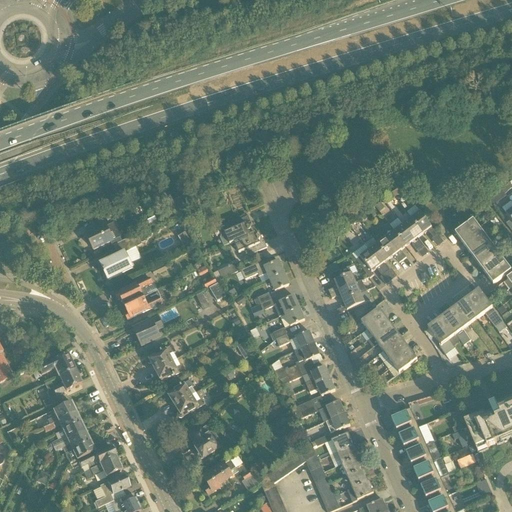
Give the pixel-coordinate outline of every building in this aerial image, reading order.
[(176,214),(191,206),(186,195),(170,203),(176,214)] [(493,197),(488,201),(492,207),(498,203),(493,197)] [(376,207),(381,213),(385,209),(381,203),(376,207)] [(108,221),(117,217),(114,209),(105,214),(108,221)] [(437,236),(432,229),(432,228),(420,213),(412,220),(423,235),(428,231),(434,239),(437,236)] [(394,230),(402,224),(399,219),(391,225),(394,230)] [(414,241),(423,235),(412,220),(403,226),(414,241)] [(456,235),(461,242),(479,229),(474,222),(474,221),(455,235),(456,235)] [(230,223),(222,226),(223,228),(220,229),(222,234),(221,239),(224,247),(234,242),(235,243),(251,236),(250,233),(250,232),(251,230),(250,228),(249,228),(248,228),(246,225),(240,227),(238,222),(230,225),(230,223)] [(406,248),(414,241),(403,226),(395,232),(406,248)] [(87,237),(87,238),(86,239),(86,240),(87,241),(87,242),(88,243),(89,243),(90,243),(94,251),(113,242),(110,235),(114,233),(111,227),(107,229),(106,228),(99,231),(97,227),(90,231),(92,235),(87,237)] [(189,237),(183,229),(176,234),(181,242),(189,237)] [(466,249),(484,236),(479,229),(461,242),(466,249)] [(349,236),(343,232),(339,239),(345,242),(349,236)] [(398,254),(406,248),(395,232),(386,239),(398,254)] [(239,254),(241,253),(241,254),(246,251),(249,257),(257,254),(254,248),(261,245),(259,242),(260,241),(261,240),(260,238),(258,237),(257,237),(256,234),(251,236),(235,243),(239,254)] [(131,251),(143,245),(138,235),(126,241),(131,251)] [(472,257),(490,243),(484,236),(466,249),(472,257)] [(389,260),(398,254),(386,239),(378,245),(389,260)] [(477,264),(495,251),(490,243),(472,257),(477,264)] [(378,245),(369,252),(386,274),(390,272),(384,264),(389,260),(378,245)] [(108,281),(109,281),(109,282),(133,270),(123,251),(112,256),(113,259),(101,265),(105,274),(106,273),(110,280),(108,281)] [(483,271),(501,258),(495,251),(477,264),(483,271)] [(382,277),(386,274),(369,252),(356,261),(370,279),(374,276),(372,273),(377,270),(382,277)] [(488,278),(506,265),(501,258),(483,271),(488,278)] [(155,276),(168,270),(165,263),(152,269),(155,276)] [(270,280),(284,274),(279,263),(265,269),(264,269),(261,264),(242,272),(246,281),(258,275),(260,278),(268,274),(270,280)] [(335,264),(326,269),(329,277),(339,272),(335,264)] [(238,273),(237,269),(235,265),(214,274),(217,282),(238,273)] [(511,272),(506,265),(488,278),(493,285),(493,286),(511,272)] [(352,274),(349,268),(339,272),(329,277),(332,283),(334,282),(339,292),(356,285),(352,274)] [(284,274),(270,280),(276,293),(289,287),(284,274)] [(203,284),(206,289),(218,284),(214,277),(204,281),(205,283),(203,284)] [(124,307),(148,295),(145,289),(153,285),(150,279),(116,296),(118,301),(122,302),(124,307)] [(218,284),(210,289),(218,302),(226,297),(218,284)] [(343,302),(361,294),(356,285),(339,292),(343,302)] [(162,289),(148,295),(124,307),(129,314),(126,316),(128,321),(162,304),(160,299),(165,297),(162,289)] [(472,297),(485,315),(492,310),(493,310),(479,291),(479,292),(472,297)] [(202,294),(197,296),(200,305),(206,302),(202,294)] [(269,294),(258,299),(261,306),(271,301),(269,294)] [(361,294),(343,302),(348,312),(365,304),(361,294)] [(478,320),(485,315),(472,297),(465,302),(478,320)] [(286,316),(300,310),(294,298),(280,304),(274,306),(275,307),(280,319),(286,316)] [(264,312),(275,307),(274,306),(271,301),(261,306),(264,312)] [(471,326),(478,320),(465,302),(457,308),(471,326)] [(257,307),(251,310),(254,316),(264,312),(261,306),(257,307)] [(507,312),(503,307),(498,311),(501,316),(507,312)] [(464,331),(471,326),(457,308),(450,313),(464,331)] [(300,310),(286,316),(291,328),(305,322),(300,310)] [(352,321),(357,319),(354,311),(348,313),(352,321)] [(362,325),(367,332),(385,318),(380,311),(361,324),(362,325)] [(456,337),(463,331),(464,331),(450,313),(443,319),(456,337)] [(372,339),(390,325),(385,318),(367,332),(372,339)] [(142,347),(160,338),(156,330),(163,327),(159,319),(134,332),(142,347)] [(449,342),(456,337),(443,319),(436,324),(449,342)] [(429,329),(428,329),(442,348),(442,347),(449,342),(436,324),(429,329)] [(378,346),(396,333),(390,325),(372,339),(378,346)] [(245,328),(238,332),(242,339),(250,335),(245,328)] [(276,341),(287,336),(284,329),(273,334),(276,341)] [(301,351),(315,345),(310,333),(303,336),(296,339),(301,351)] [(378,346),(383,353),(401,340),(396,333),(378,346)] [(287,336),(276,341),(279,349),(291,344),(287,336)] [(407,347),(401,340),(383,353),(389,361),(407,347)] [(313,360),(320,357),(315,345),(301,351),(295,354),(299,363),(296,365),(297,367),(286,371),(284,368),(276,372),(280,380),(299,372),(314,366),(312,360),(313,360)] [(152,365),(156,372),(177,360),(174,354),(175,353),(172,347),(149,359),(148,360),(147,361),(147,362),(148,363),(148,364),(150,365),(151,365),(152,365)] [(412,354),(407,347),(389,361),(394,368),(412,354)] [(58,379),(75,371),(67,355),(66,356),(64,352),(54,357),(55,361),(37,369),(32,372),(36,380),(41,378),(41,377),(54,370),(58,379)] [(0,384),(12,377),(0,355),(0,354),(0,384)] [(394,368),(399,375),(418,362),(417,361),(412,354),(394,368)] [(177,360),(156,372),(160,379),(158,380),(160,384),(162,383),(162,384),(185,372),(182,366),(180,367),(177,360)] [(316,372),(303,378),(308,389),(330,380),(325,368),(318,371),(316,372)] [(62,385),(54,389),(57,396),(66,392),(81,385),(75,371),(58,379),(58,380),(59,379),(62,385)] [(299,372),(280,380),(283,386),(289,383),(290,384),(302,378),(299,372)] [(322,398),(329,395),(335,392),(330,380),(308,389),(310,394),(319,391),(322,398)] [(175,407),(196,394),(193,389),(194,387),(191,381),(168,395),(175,407)] [(245,394),(242,389),(234,394),(238,399),(245,394)] [(200,400),(196,394),(175,407),(180,414),(179,415),(178,416),(178,417),(179,418),(179,419),(181,420),(182,420),(183,419),(206,405),(202,399),(200,400)] [(511,394),(493,403),(495,406),(489,408),(491,411),(464,423),(478,455),(489,450),(488,448),(496,444),(497,446),(508,442),(507,440),(511,438),(511,437),(511,394)] [(443,405),(450,403),(448,395),(441,397),(443,405)] [(43,403),(46,408),(58,402),(56,397),(50,400),(43,403)] [(314,408),(298,414),(294,416),(298,422),(305,419),(317,413),(320,412),(326,423),(345,415),(340,403),(334,405),(332,400),(314,408)] [(295,409),(293,404),(292,402),(288,404),(294,416),(298,414),(295,409)] [(311,402),(300,407),(295,409),(298,414),(314,408),(311,402)] [(50,426),(75,413),(71,403),(52,411),(55,417),(47,421),(50,426)] [(402,436),(419,429),(411,410),(406,412),(406,414),(392,420),(395,429),(394,429),(394,430),(396,429),(397,432),(399,431),(402,436)] [(62,432),(81,424),(75,413),(50,426),(44,429),(46,434),(55,429),(60,426),(62,432)] [(328,428),(331,435),(337,433),(344,430),(351,427),(345,415),(326,423),(328,428)] [(52,445),(53,448),(62,444),(85,433),(81,424),(62,432),(56,435),(55,436),(58,441),(52,445)] [(429,425),(422,427),(426,444),(433,442),(429,425)] [(194,446),(199,454),(198,455),(198,456),(198,458),(198,459),(199,460),(201,461),(202,461),(204,460),(223,447),(209,426),(202,431),(202,430),(191,437),(196,445),(194,446)] [(409,453),(426,446),(419,429),(402,436),(399,437),(403,446),(402,446),(402,447),(403,446),(404,449),(407,448),(409,453)] [(71,451),(89,442),(85,433),(62,444),(53,448),(56,453),(69,446),(71,451)] [(348,435),(332,442),(330,443),(325,445),(330,457),(337,454),(353,447),(348,435)] [(317,447),(318,448),(325,445),(330,443),(328,437),(315,442),(317,447)] [(89,442),(71,451),(75,459),(70,461),(72,464),(95,453),(89,442)] [(306,463),(317,456),(312,444),(294,456),(302,466),(306,463)] [(416,470),(434,463),(426,446),(409,453),(407,454),(410,463),(409,463),(409,464),(410,463),(412,466),(414,465),(416,470)] [(99,466),(116,459),(111,447),(101,452),(78,462),(81,468),(85,466),(88,472),(99,466)] [(337,454),(342,466),(358,459),(353,447),(337,454)] [(297,469),(302,466),(294,456),(290,459),(297,469)] [(308,468),(320,463),(317,456),(306,463),(308,468)] [(474,456),(464,460),(468,468),(477,464),(474,456)] [(221,485),(232,478),(239,474),(236,469),(243,465),(238,457),(231,462),(205,479),(209,486),(204,489),(209,497),(223,488),(221,485)] [(97,482),(105,479),(122,471),(121,470),(121,468),(120,465),(119,465),(116,459),(99,466),(88,472),(84,473),(87,480),(94,476),(97,482)] [(292,472),(297,469),(290,459),(285,462),(292,472)] [(347,478),(363,471),(358,459),(342,466),(347,478)] [(424,487),(441,479),(449,476),(442,459),(434,463),(416,470),(414,471),(418,480),(416,480),(416,481),(418,480),(419,483),(422,482),(424,487)] [(288,476),(292,472),(285,462),(281,466),(288,476)] [(311,474),(322,468),(320,463),(308,468),(311,474)] [(283,479),(288,476),(281,466),(276,469),(283,479)] [(313,479),(324,474),(322,468),(311,474),(313,479)] [(278,482),(283,479),(276,469),(272,472),(278,482)] [(245,481),(253,477),(250,471),(243,476),(245,481)] [(352,490),(369,483),(363,471),(347,478),(352,490)] [(275,485),(278,482),(272,472),(259,481),(275,485)] [(315,484),(327,479),(324,474),(313,479),(315,484)] [(113,497),(123,492),(130,489),(124,477),(99,487),(100,489),(93,493),(97,502),(95,503),(98,510),(105,506),(113,502),(111,497),(113,497)] [(254,477),(248,483),(253,487),(259,481),(254,477)] [(317,489),(329,483),(327,479),(315,484),(317,489)] [(431,504),(449,497),(441,479),(424,487),(421,488),(425,496),(424,497),(424,498),(425,497),(426,500),(429,499),(431,504)] [(275,485),(259,481),(265,495),(277,490),(275,485)] [(486,481),(476,485),(479,492),(489,488),(486,481)] [(320,494),(331,490),(329,483),(317,489),(320,494)] [(353,490),(358,502),(374,495),(369,483),(352,490),(353,490)] [(268,500),(279,495),(277,490),(265,495),(268,500)] [(322,499),(333,495),(331,490),(320,494),(322,499)] [(107,511),(120,511),(122,511),(140,511),(141,511),(135,499),(134,499),(132,494),(123,499),(114,503),(113,502),(105,506),(107,511)] [(270,505),(281,500),(279,495),(268,500),(270,505)] [(324,505),(335,500),(333,495),(322,499),(324,505)] [(455,511),(449,497),(431,504),(429,505),(431,511),(455,511)] [(272,511),(284,506),(281,500),(270,505),(272,511)] [(326,510),(337,505),(335,500),(324,505),(326,510)] [(387,511),(383,501),(359,511),(387,511)]
